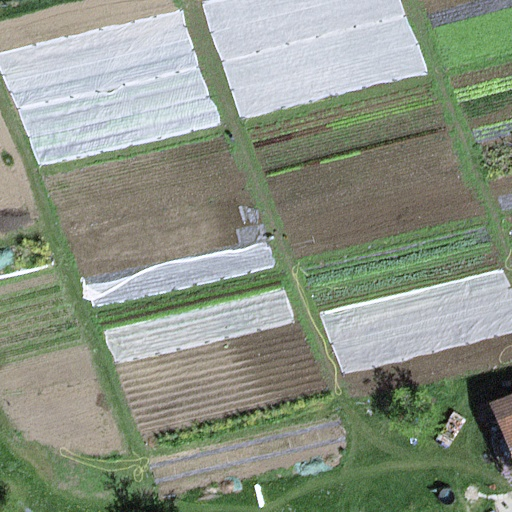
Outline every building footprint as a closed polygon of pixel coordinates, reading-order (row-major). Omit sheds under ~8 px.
[(261,156),(274,205),(466,153),(453,104),(261,156)] [(79,277),(255,228),(241,179),(66,228),(79,277)] [(163,383),(174,434),(308,406),(297,355),(163,383)] [(450,362),(436,368),(448,396),(463,389),(450,362)] [(511,407),(490,417),(511,469),(511,407)]
